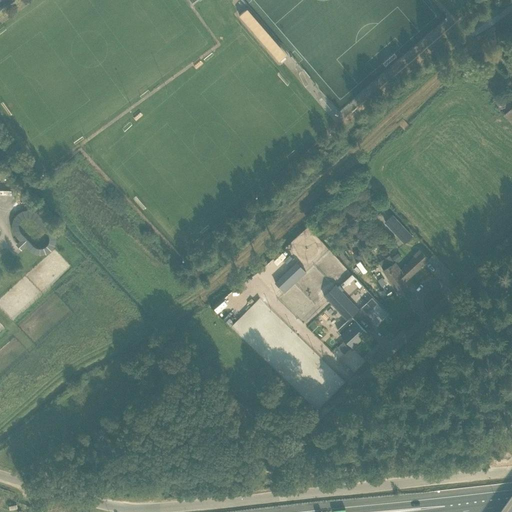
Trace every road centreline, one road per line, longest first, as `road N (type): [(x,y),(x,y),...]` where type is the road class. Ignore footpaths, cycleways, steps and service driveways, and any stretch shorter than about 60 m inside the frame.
road 1 (track): [(511,22),(473,48),(196,298),(204,307)]
road 2 (unclassified): [(244,501),(511,470)]
road 3 (unclassified): [(244,501),(133,509),(0,474)]
road 4 (residential): [(333,403),(511,236)]
